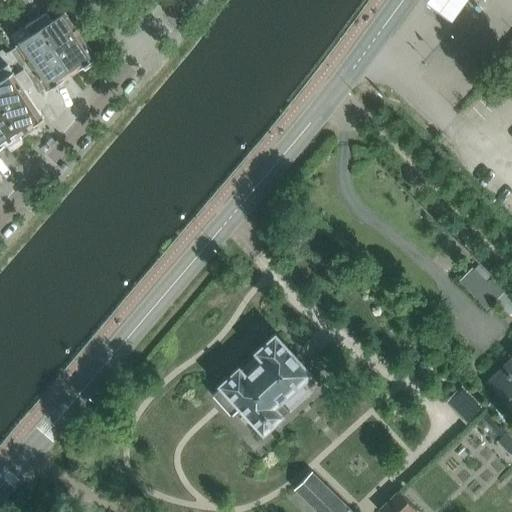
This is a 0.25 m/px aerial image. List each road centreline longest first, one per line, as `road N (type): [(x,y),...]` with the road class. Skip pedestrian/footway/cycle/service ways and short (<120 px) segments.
road 1 (tertiary): [(0,488),(249,201),(403,0)]
road 2 (residential): [(0,223),(139,53)]
road 3 (track): [(378,131),(511,269)]
